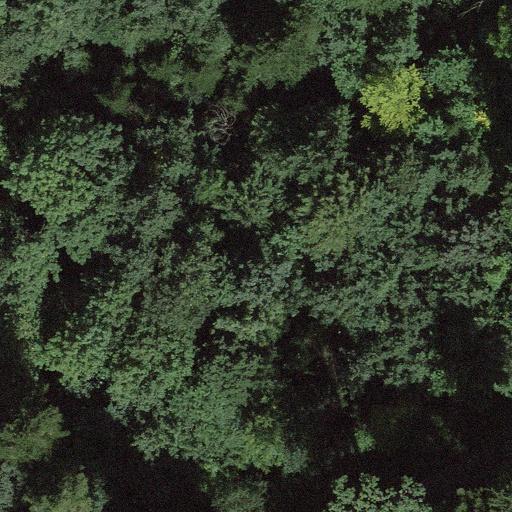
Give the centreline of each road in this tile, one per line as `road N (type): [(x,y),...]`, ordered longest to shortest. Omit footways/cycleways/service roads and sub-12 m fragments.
road 1 (motorway): [(511,24),(284,64),(0,148)]
road 2 (motorway): [(0,387),(151,348),(511,276)]
road 3 (track): [(511,425),(367,511)]
